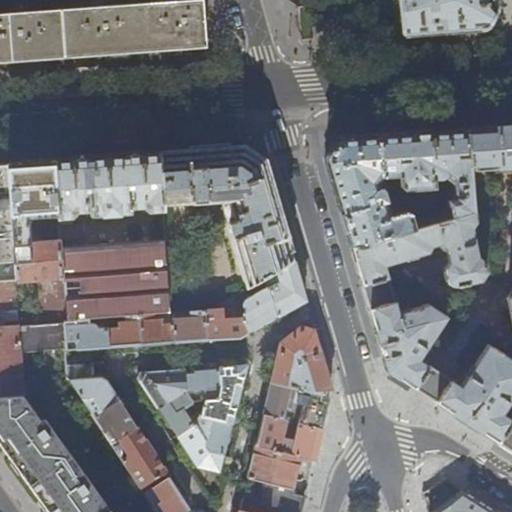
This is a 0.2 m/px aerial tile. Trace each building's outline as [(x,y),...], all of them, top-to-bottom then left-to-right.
[(0,62),(63,58),(67,58),(158,51),(207,47),(206,41),(202,0),(171,0),(105,5),(104,0),(93,0),(94,6),(27,11),(27,4),(16,5),(17,12),(0,13),(0,62)] [(401,0),(403,23),(403,33),(449,30),(484,27),(496,5),(492,0),(401,0)] [(74,79),(74,80),(77,79),(81,79),(86,78),(90,79),(93,78),(95,77),(96,76),(97,69),(97,67),(96,67),(94,68),(90,68),(85,68),(82,68),(78,68),(76,69),(75,70),(75,71),(74,78),(74,79)] [(511,125),(509,125),(467,129),(473,213),(434,224),(352,247),(365,291),(388,370),(415,388),(429,368),(422,363),(447,319),(429,308),(405,313),(402,303),(404,298),(394,265),(428,256),(431,249),(441,246),(448,252),(450,262),(443,271),(446,283),(454,288),(481,280),(486,272),(483,261),(477,254),(472,226),(477,220),(487,219),(483,169),(511,166),(511,288),(507,295),(511,321),(511,125)] [(426,132),(377,135),(380,174),(385,179),(388,179),(388,178),(399,177),(399,186),(405,191),(433,189),(435,187),(434,179),(443,178),(445,176),(453,184),(454,198),(447,200),(446,202),(449,211),(427,218),(434,224),(473,213),(467,129),(426,132)] [(380,174),(377,135),(356,137),(340,138),(326,159),(352,247),(434,224),(427,218),(414,222),(412,216),(415,212),(408,208),(406,212),(391,216),(384,192),(381,189),(379,189),(378,185),(382,179),(385,179),(380,174)] [(203,148),(159,151),(164,204),(222,200),(246,288),(266,277),(277,270),(294,261),(270,177),(264,160),(244,145),(203,148)] [(109,155),(55,159),(57,194),(60,240),(83,239),(82,225),(73,226),(72,217),(78,212),(91,211),(91,216),(132,213),(131,208),(143,207),(148,212),(164,211),(164,204),(159,151),(109,155)] [(33,161),(8,163),(8,164),(16,277),(16,279),(39,278),(42,324),(62,322),(62,318),(67,318),(65,275),(63,276),(61,246),(61,241),(20,243),(19,222),(36,221),(34,196),(57,194),(55,159),(33,161)] [(0,163),(0,278),(16,277),(8,164),(8,163),(0,163)] [(166,239),(61,246),(63,276),(65,275),(67,318),(107,315),(125,314),(140,313),(154,312),(170,311),(166,239)] [(294,261),(277,270),(282,287),(270,291),(277,315),(286,310),(305,299),(294,261)] [(254,329),(277,315),(270,291),(268,285),(255,292),(259,302),(243,311),(244,316),(249,332),(254,329)] [(210,309),(205,309),(207,339),(219,338),(240,337),(249,332),(244,316),(225,317),(224,308),(210,309)] [(173,311),(174,322),(176,340),(199,339),(207,339),(205,309),(190,310),(173,311)] [(155,324),(154,312),(140,313),(142,342),(171,341),(176,340),(174,322),(155,324)] [(142,342),(140,313),(125,314),(126,326),(109,327),(111,344),(137,342),(142,342)] [(107,315),(67,318),(62,318),(62,322),(65,365),(91,363),(90,354),(89,345),(111,344),(109,327),(107,315)] [(0,397),(23,395),(19,325),(0,326),(0,397)] [(271,382),(299,389),(329,397),(331,390),(314,330),(302,327),(279,346),(279,350),(272,349),(269,360),(276,362),(274,369),(271,382)] [(511,406),(506,402),(511,393),(511,360),(487,344),(460,387),(450,381),(436,401),(511,450),(511,406)] [(91,363),(65,365),(66,380),(66,381),(91,416),(117,400),(110,389),(102,378),(94,378),(93,363),(91,363)] [(235,367),(219,368),(219,382),(216,397),(202,398),(190,399),(191,401),(197,410),(200,414),(231,422),(244,367),(235,367)] [(206,369),(186,370),(186,388),(201,387),(202,398),(216,397),(219,382),(219,368),(206,369)] [(183,389),(186,388),(186,370),(140,373),(139,376),(149,393),(159,407),(183,389)] [(296,404),(299,389),(271,382),(268,397),(264,413),(282,417),(286,401),(296,404)] [(190,399),(183,389),(159,407),(168,422),(177,435),(194,422),(200,414),(197,410),(188,416),(183,407),(191,401),(190,399)] [(326,412),(329,397),(299,389),(296,404),(305,406),(302,422),(322,427),(326,412)] [(23,395),(0,397),(0,444),(4,449),(43,504),(48,511),(113,511),(47,416),(43,419),(24,395),(23,395)] [(117,400),(91,416),(99,429),(105,425),(108,429),(112,426),(118,437),(135,427),(132,422),(117,400)] [(282,417),(264,413),(258,437),(256,445),(284,452),(287,437),(278,435),(282,417)] [(231,422),(200,414),(194,422),(205,438),(203,444),(208,452),(223,456),(225,446),(231,422)] [(205,438),(194,422),(177,435),(197,466),(219,472),(223,456),(208,452),(203,444),(205,438)] [(318,442),(322,427),(302,422),(298,440),(287,437),(284,452),(299,456),(314,460),(318,442)] [(135,427),(118,437),(108,443),(137,487),(164,471),(145,443),(135,427)] [(284,452),(256,445),(255,444),(252,458),(247,477),(264,481),(260,497),(256,511),(300,511),(305,495),(296,492),(295,489),(292,488),(294,481),(299,456),(284,452)] [(155,511),(184,511),(189,509),(184,501),(167,476),(151,486),(164,506),(155,511)] [(461,489),(445,501),(453,511),(494,511),(495,511),(478,500),(461,489)] [(453,511),(445,501),(430,511),(453,511)]
